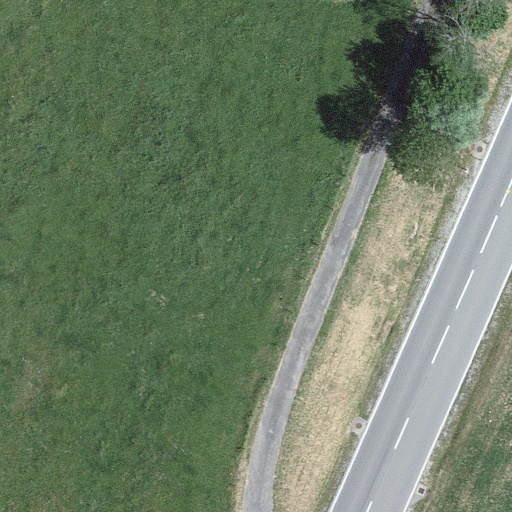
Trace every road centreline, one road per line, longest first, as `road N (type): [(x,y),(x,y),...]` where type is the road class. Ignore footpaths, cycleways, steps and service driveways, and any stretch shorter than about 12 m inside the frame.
road 1 (unknown): [(435,0),(276,420),(259,511)]
road 2 (secondary): [(365,511),(511,176)]
